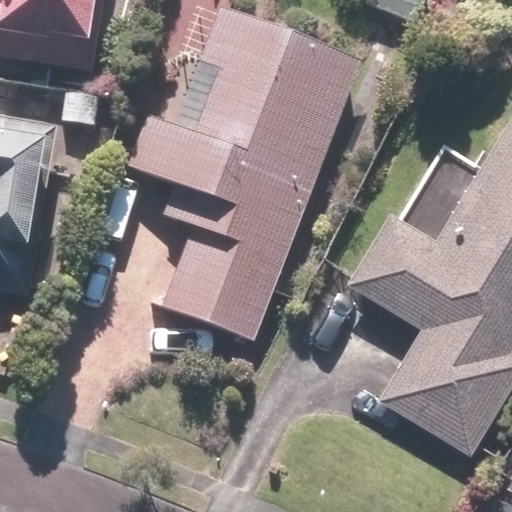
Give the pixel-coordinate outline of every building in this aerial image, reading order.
[(0,0),(0,57),(6,58),(5,67),(95,74),(100,0),(0,0)] [(365,0),(363,4),(416,26),(427,0),(365,0)] [(255,349),(358,62),(213,10),(170,129),(144,119),(126,171),(179,190),(165,231),(186,238),(159,315),(255,349)] [(511,112),(438,243),(391,217),(351,288),(425,330),(380,410),(474,463),(511,396),(511,112)] [(51,130),(0,122),(0,299),(26,303),(51,130)]
